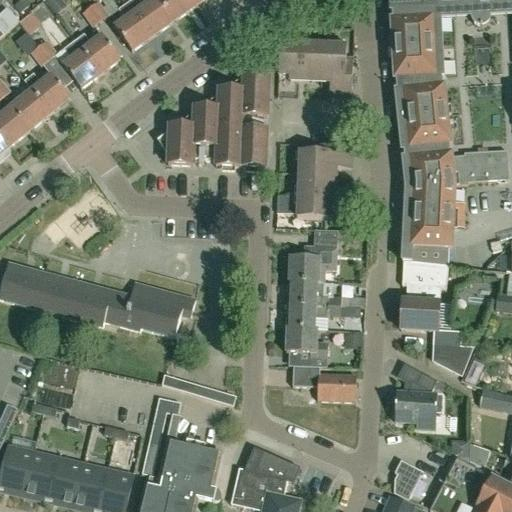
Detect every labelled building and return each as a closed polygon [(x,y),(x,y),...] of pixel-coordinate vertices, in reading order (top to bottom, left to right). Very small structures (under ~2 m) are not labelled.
[(135,0),(127,6),(152,41),(172,27),(175,25),(159,2),(157,0),(156,0),(154,2),(144,10),(136,0),(135,0)] [(175,25),(195,11),(187,0),(157,0),(159,2),(175,25)] [(187,0),(195,11),(210,0),(187,0)] [(389,0),(390,14),(424,12),(423,0),(389,0)] [(390,14),(390,23),(439,20),(439,15),(470,13),(469,0),(463,0),(439,1),(434,2),(435,11),(424,12),(390,14)] [(434,2),(439,1),(439,0),(423,0),(424,12),(435,11),(434,2)] [(489,12),(488,0),(469,0),(470,13),(471,21),(471,23),(471,24),(472,26),(473,27),(474,28),(476,29),(477,30),(479,30),(480,30),(482,30),(484,29),(485,28),(486,27),(487,26),(488,25),(489,23),(489,22),(489,20),(489,12)] [(511,0),(488,0),(489,12),(511,10),(511,0)] [(109,19),(98,5),(82,16),(92,31),(109,19)] [(131,55),(152,41),(127,6),(117,13),(125,23),(114,31),(131,55)] [(6,11),(0,16),(0,32),(5,37),(19,25),(6,11)] [(31,16),(19,25),(29,38),(41,29),(31,16)] [(392,52),(392,53),(441,50),(439,20),(390,23),(392,52)] [(26,37),(18,44),(28,55),(36,48),(26,37)] [(102,39),(91,47),(83,37),(74,44),(100,78),(120,63),(102,39)] [(100,78),(74,44),(64,52),(72,62),(63,69),(81,93),(100,78)] [(46,45),(38,51),(49,65),(57,58),(46,45)] [(299,80),(301,46),(278,45),(278,66),(277,79),(299,80)] [(322,81),(323,47),(301,46),(299,80),(322,81)] [(323,47),(322,81),(329,81),(328,100),(350,101),(352,61),(345,61),(345,48),(323,47)] [(442,79),(441,50),(392,53),(394,82),(442,79)] [(41,71),(49,65),(38,51),(30,58),(41,71)] [(51,79),(41,87),(33,77),(23,85),(31,95),(50,118),(70,102),(51,79)] [(246,79),(226,93),(217,91),(215,101),(201,111),(192,109),(191,119),(175,130),(169,130),(168,135),(162,140),(168,148),(167,168),(192,169),(193,163),(215,164),(215,170),(264,172),(266,134),(256,133),(257,120),(267,120),(268,90),(260,80),(246,79)] [(442,79),(394,82),(395,94),(443,89),(442,79)] [(0,98),(3,102),(11,95),(0,81),(0,98)] [(395,94),(398,124),(447,118),(443,89),(395,94)] [(494,99),(494,90),(475,91),(475,97),(476,101),(494,99)] [(31,133),(50,118),(31,95),(12,110),(31,133)] [(9,113),(0,120),(0,141),(8,152),(28,136),(31,133),(12,110),(9,113)] [(450,148),(447,118),(398,124),(401,153),(450,148)] [(2,156),(8,152),(0,141),(0,165),(4,162),(4,159),(2,156)] [(297,177),(330,178),(331,170),(350,171),(351,149),(310,148),(310,155),(298,154),(297,177)] [(450,148),(401,153),(402,162),(451,157),(450,148)] [(439,293),(445,294),(448,270),(410,266),(411,250),(448,252),(451,252),(452,230),(454,204),(454,190),(467,188),(467,186),(508,183),(507,154),(463,157),(464,159),(451,161),(451,157),(402,162),(406,192),(403,236),(402,266),(403,266),(401,290),(406,290),(439,293)] [(329,200),(330,178),(297,177),(296,198),(329,200)] [(295,215),(296,198),(278,198),(277,214),(295,215)] [(329,222),(329,200),(296,198),(295,215),(295,221),(321,222),(329,222)] [(466,205),(454,204),(452,230),(465,230),(466,205)] [(511,245),(511,244),(511,233),(496,239),(499,249),(511,245)] [(335,269),(335,252),(337,252),(337,242),(349,243),(349,235),(336,235),(321,235),(314,234),(313,250),(303,250),(304,259),(303,262),(289,261),(288,285),(290,285),(323,286),(324,268),(335,269)] [(411,250),(410,266),(448,270),(448,252),(411,250)] [(510,276),(511,256),(500,256),(500,275),(510,276)] [(194,303),(133,287),(130,300),(125,299),(119,297),(99,292),(95,291),(91,290),(66,283),(62,282),(58,281),(44,277),(32,274),(28,273),(24,272),(7,267),(0,292),(0,303),(102,331),(103,327),(139,336),(140,333),(174,342),(180,318),(189,320),(191,316),(192,311),(194,303)] [(290,297),(289,309),(314,310),(321,310),(326,310),(327,301),(322,301),(323,286),(290,285),(290,288),(287,289),(287,295),(290,297)] [(327,301),(326,310),(347,311),(359,312),(364,312),(365,300),(333,299),(333,286),(323,286),(322,301),(327,301)] [(401,304),(439,306),(439,293),(406,290),(405,296),(401,296),(401,304)] [(511,300),(497,298),(495,315),(511,317),(511,300)] [(399,332),(432,334),(431,348),(459,350),(460,347),(460,334),(451,334),(437,333),(439,306),(401,304),(399,332)] [(437,333),(451,334),(452,307),(439,306),(437,333)] [(288,329),(288,333),(313,334),(313,323),(326,323),(326,320),(326,310),(321,310),(314,310),(289,309),(289,320),(286,322),(285,327),(288,329)] [(359,312),(347,311),(326,310),(326,320),(359,321),(359,312)] [(325,334),(326,323),(313,323),(313,334),(316,334),(325,334)] [(316,334),(313,334),(288,333),(286,333),(285,356),(288,356),(309,357),(308,363),(326,364),(327,348),(315,348),(316,334)] [(345,349),(362,350),(362,335),(345,335),(345,349)] [(459,350),(431,348),(431,363),(463,378),(475,348),(460,347),(459,350)] [(309,357),(288,356),(288,370),(292,370),(319,371),(326,371),(326,364),(308,363),(309,357)] [(405,386),(404,398),(408,398),(408,388),(410,385),(415,387),(421,376),(437,385),(435,388),(446,393),(447,387),(404,365),(396,381),(405,386)] [(291,390),(317,391),(316,405),(355,406),(356,381),(319,379),(319,371),(292,370),(291,390)] [(410,385),(408,388),(408,398),(404,398),(396,397),(394,425),(414,427),(414,431),(434,433),(435,416),(440,416),(441,400),(431,399),(431,395),(435,388),(437,385),(421,376),(415,387),(410,385)] [(164,378),(162,389),(233,410),(236,400),(225,396),(164,378)] [(511,398),(483,392),(479,411),(500,415),(511,417),(511,398)] [(151,435),(142,477),(150,479),(152,479),(166,416),(173,418),(178,419),(181,406),(159,401),(151,435)] [(32,415),(43,417),(45,410),(33,407),(32,415)] [(0,451),(16,414),(7,410),(4,418),(0,426),(0,451)] [(57,412),(45,410),(43,417),(55,420),(57,412)] [(201,505),(211,507),(217,506),(219,506),(221,504),(222,502),(222,500),(221,498),(219,496),(216,495),(214,494),(211,494),(219,458),(204,455),(205,448),(195,446),(186,444),(184,451),(175,448),(176,442),(180,424),(181,420),(178,419),(173,418),(159,481),(152,479),(150,479),(142,511),(194,511),(196,504),(201,505)] [(66,429),(78,432),(80,424),(68,421),(66,429)] [(106,430),(104,438),(115,440),(117,432),(106,430)] [(129,435),(117,432),(115,440),(128,443),(129,435)] [(131,447),(118,444),(113,468),(125,471),(131,447)] [(469,446),(451,445),(451,461),(456,463),(468,470),(469,446)] [(468,470),(481,477),(490,453),(469,446),(468,470)] [(247,511),(298,511),(300,505),(283,501),(287,483),(292,485),(299,469),(253,449),(242,474),(239,473),(231,508),(247,511)] [(0,494),(23,500),(34,457),(8,451),(0,485),(0,494)] [(34,457),(23,500),(48,506),(58,462),(34,457)] [(83,468),(58,462),(48,506),(72,511),(83,468)] [(456,463),(430,511),(511,511),(511,492),(481,477),(468,470),(456,463)] [(400,465),(394,476),(394,478),(395,479),(394,482),(394,496),(408,503),(412,496),(419,482),(422,476),(400,465)] [(74,511),(98,511),(107,474),(83,468),(72,511),(74,511)] [(125,511),(133,480),(107,474),(98,511),(125,511)] [(419,482),(412,496),(419,500),(427,485),(419,482)] [(412,511),(413,511),(390,501),(385,511),(412,511)]
